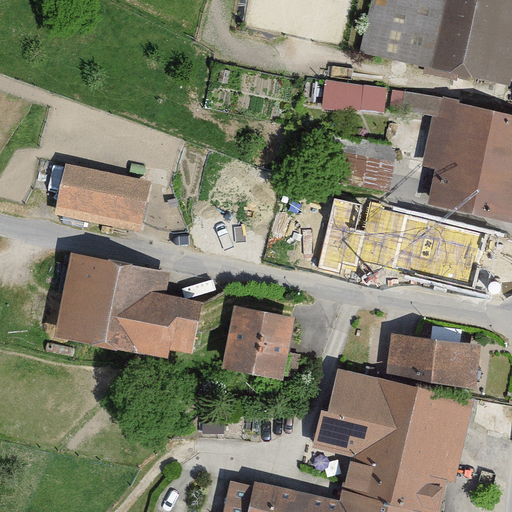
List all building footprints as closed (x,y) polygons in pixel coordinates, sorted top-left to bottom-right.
[(511,0),(376,0),(363,55),(511,90),(511,0)] [(391,88),(326,80),(322,106),(388,114),(391,88)] [(511,115),(441,97),(427,165),(440,168),(432,204),(511,223),(511,115)] [(392,185),(398,141),(345,134),(339,178),(392,185)] [(156,181),(73,161),(60,212),(144,232),(156,181)] [(511,232),(511,231),(336,192),(319,269),(353,277),(357,260),(499,292),(511,232)] [(133,274),(74,263),(61,333),(202,359),(212,303),(130,288),(133,274)] [(303,315),(242,305),(232,365),(293,375),(303,315)] [(490,343),(394,332),(391,377),(476,399),(490,343)] [(451,507),(476,399),(391,377),(343,364),(322,444),(362,454),(356,487),(451,507)] [(449,511),(451,507),(356,487),(350,511),(349,511),(239,489),(233,511),(449,511)]
